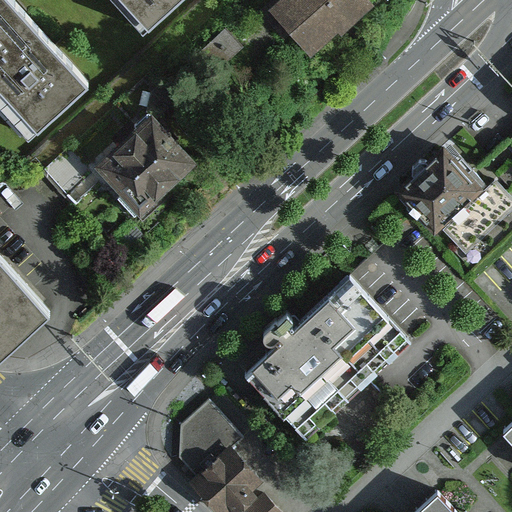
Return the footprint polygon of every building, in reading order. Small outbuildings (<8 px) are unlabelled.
[(0,12),(0,106),(23,132),(83,79),(14,0),(0,12)] [(0,0),(0,12),(14,0),(13,0),(0,0)] [(118,0),(143,28),(173,0),(118,0)] [(369,1),(368,0),(274,0),(258,15),(284,42),(291,36),(307,53),(333,29),(336,32),(369,1)] [(191,158),(147,112),(89,166),(133,212),(191,158)] [(431,230),(440,221),(466,249),(511,205),(511,194),(496,178),(485,188),(444,144),(394,191),(431,230)] [(0,351),(48,308),(0,254),(0,351)] [(345,277),(247,368),(309,434),(407,342),(345,277)] [(188,481),(214,511),(223,511),(229,507),(233,511),(252,495),(249,491),(259,482),(230,449),(243,438),(209,399),(181,423),(182,456),(197,473),(188,481)] [(511,447),(511,415),(496,430),(511,447)] [(283,511),(264,491),(241,511),(283,511)] [(453,511),(436,493),(416,511),(453,511)]
